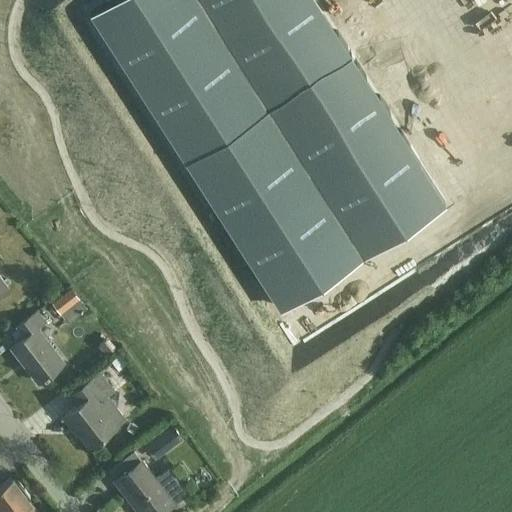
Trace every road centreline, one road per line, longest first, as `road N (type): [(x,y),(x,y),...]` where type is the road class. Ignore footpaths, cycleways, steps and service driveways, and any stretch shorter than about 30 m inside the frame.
road 1 (track): [(21,0),(10,27),(20,72),(51,112),(94,218),(146,249),(166,273),(225,380),(237,433),(277,443),(297,433),(366,377),(396,332)]
road 2 (tertiary): [(74,511),(0,414)]
